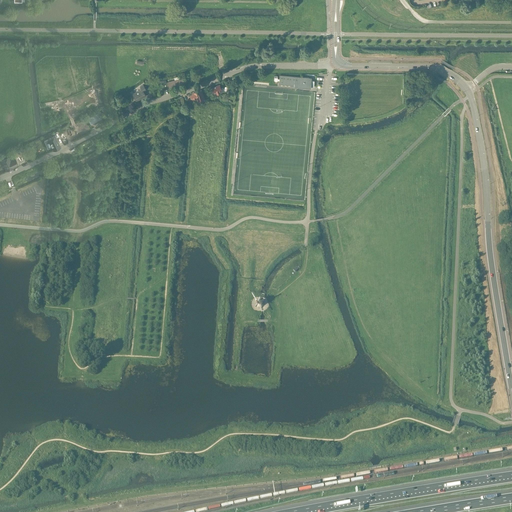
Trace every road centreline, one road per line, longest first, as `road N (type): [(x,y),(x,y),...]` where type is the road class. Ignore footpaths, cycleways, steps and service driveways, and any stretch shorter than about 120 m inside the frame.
road 1 (unclassified): [(0,179),(146,103),(242,68),(330,65)]
road 2 (tertiary): [(511,395),(466,88)]
road 3 (track): [(51,511),(291,478)]
road 4 (motorway): [(511,475),(292,511)]
